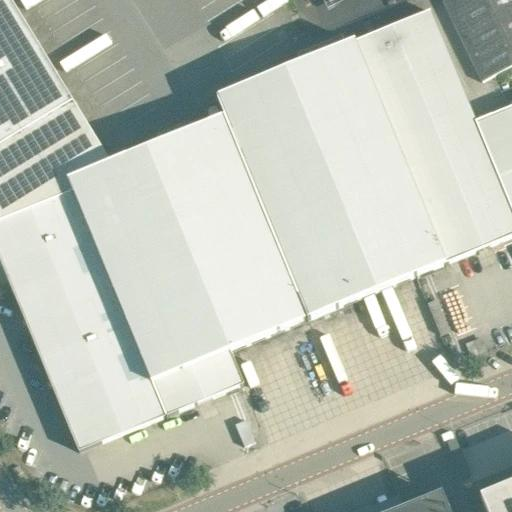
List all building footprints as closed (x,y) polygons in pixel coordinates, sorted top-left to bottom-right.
[(0,0),(0,224),(74,194),(69,182),(113,165),(10,0),(0,0)] [(511,0),(441,0),(482,84),(511,69),(511,0)] [(74,194),(0,224),(0,259),(80,454),(244,387),(231,354),(511,238),(511,108),(476,124),(430,13),(217,100),(225,118),(113,165),(69,182),(74,194)] [(511,511),(511,488),(481,501),(485,511),(511,511)] [(407,511),(447,511),(442,498),(407,511)]
